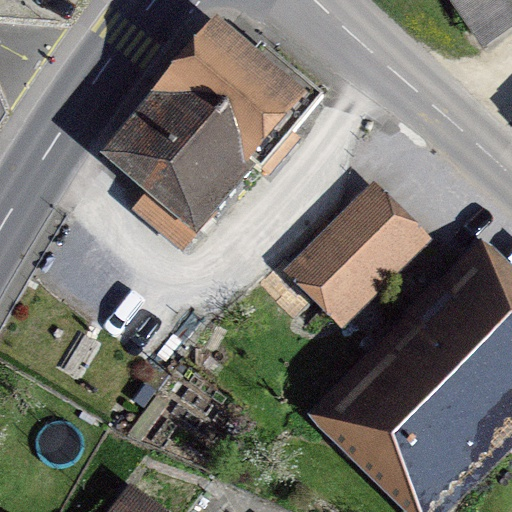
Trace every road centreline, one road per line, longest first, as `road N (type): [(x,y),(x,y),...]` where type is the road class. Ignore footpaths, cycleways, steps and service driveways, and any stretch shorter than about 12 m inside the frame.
road 1 (secondary): [(0,247),(120,38),(152,0)]
road 2 (tertiary): [(308,0),(511,192)]
